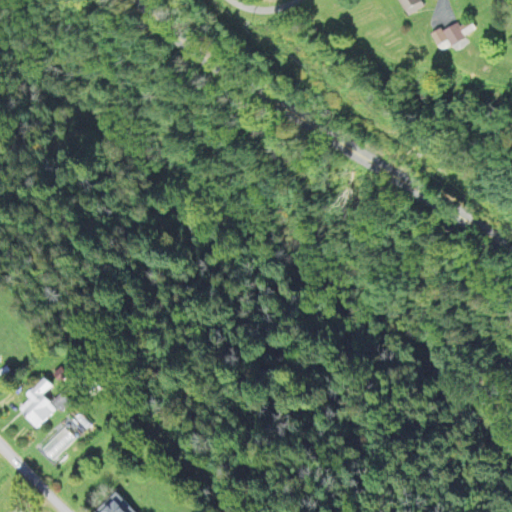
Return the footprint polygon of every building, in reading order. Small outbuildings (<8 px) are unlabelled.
[(390,0),(397,17),(415,10),(411,0),(390,0)] [(467,32),(461,22),(451,29),(447,22),(422,38),(432,54),(467,32)] [(91,393),(78,379),(69,386),(82,401),(91,393)] [(27,433),(59,405),(52,396),(41,406),(34,398),(43,390),(36,381),(16,398),(21,404),(10,414),(27,433)] [(83,511),(110,511),(104,500),(83,511)]
